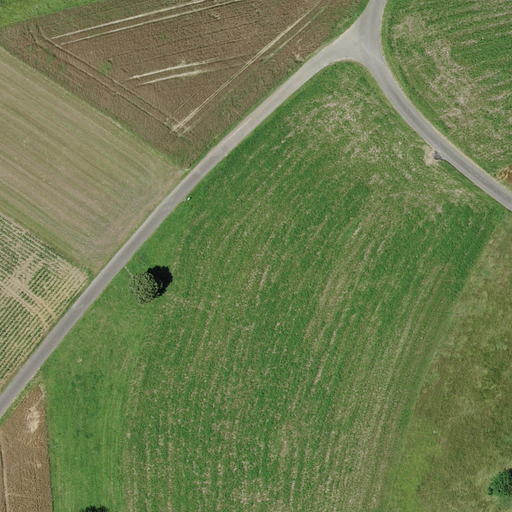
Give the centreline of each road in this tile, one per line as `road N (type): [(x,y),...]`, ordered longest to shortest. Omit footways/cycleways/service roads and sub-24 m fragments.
road 1 (unclassified): [(0,415),(194,179),(328,57),(363,46),(381,0)]
road 2 (track): [(511,203),(428,133),(363,46)]
